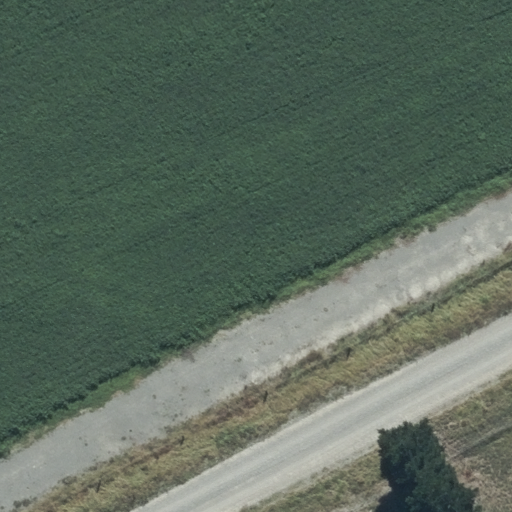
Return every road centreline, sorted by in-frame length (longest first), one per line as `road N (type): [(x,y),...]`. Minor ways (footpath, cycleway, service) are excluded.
road 1 (unclassified): [(0,484),(511,209)]
road 2 (unclassified): [(197,511),(511,343)]
